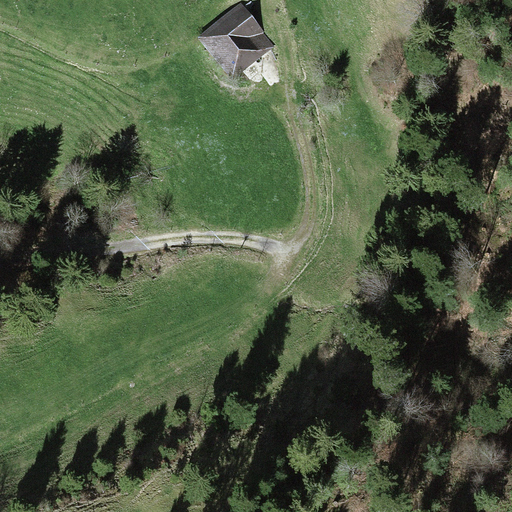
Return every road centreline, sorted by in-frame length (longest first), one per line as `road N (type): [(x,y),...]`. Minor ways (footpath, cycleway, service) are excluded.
road 1 (track): [(0,259),(200,236),(285,252),(295,244),(311,186),(271,2)]
road 2 (track): [(285,252),(263,296),(229,334),(0,473)]
